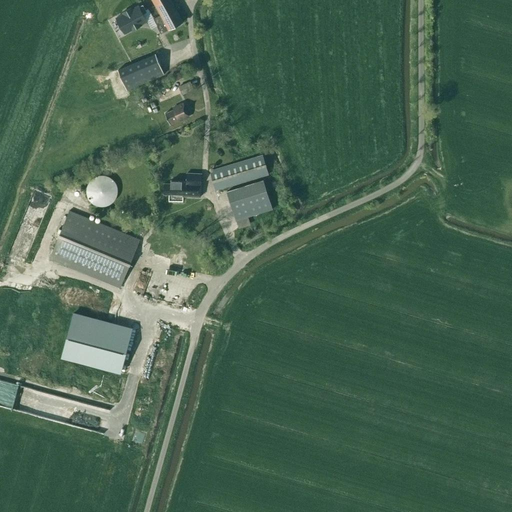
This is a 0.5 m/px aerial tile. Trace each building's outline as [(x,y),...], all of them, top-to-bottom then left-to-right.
[(171,0),(152,0),(161,15),(153,19),(161,34),(169,29),(169,30),(184,22),(171,0)] [(141,25),(139,22),(145,19),(138,6),(132,10),(130,8),(122,13),(123,15),(116,19),(124,34),(132,29),(132,30),(141,25)] [(118,69),(127,90),(164,74),(155,53),(118,69)] [(179,87),(183,95),(194,89),(190,81),(179,87)] [(173,110),(165,113),(171,125),(178,122),(179,122),(190,117),(184,103),(172,108),(173,110)] [(210,171),(216,190),(269,174),(263,155),(210,171)] [(182,196),(201,197),(202,173),(187,173),(187,181),(171,181),(171,183),(164,183),(164,194),(183,195),(182,196)] [(88,186),(87,191),(88,195),(90,200),(94,203),(98,205),(103,206),(108,205),(112,203),(115,200),(118,195),(118,191),(118,186),(115,181),(112,178),(108,176),(103,175),(98,176),(94,178),(90,181),(88,186)] [(273,210),(264,180),(227,191),(236,221),(273,210)] [(50,258),(120,287),(140,240),(69,211),(50,258)] [(143,237),(147,229),(141,226),(137,234),(143,237)] [(61,355),(120,371),(131,330),(73,314),(61,355)] [(0,404),(5,406),(12,383),(0,379),(0,404)]
